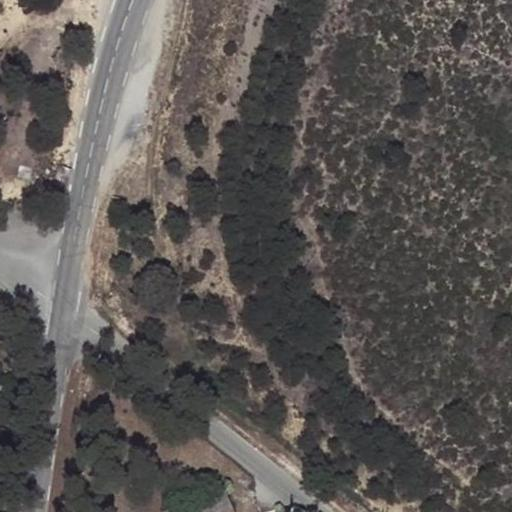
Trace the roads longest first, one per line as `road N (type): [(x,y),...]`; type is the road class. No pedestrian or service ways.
road 1 (unclassified): [(59,300),(322,511)]
road 2 (tertiary): [(131,0),(59,300)]
road 3 (tertiary): [(59,300),(30,511)]
